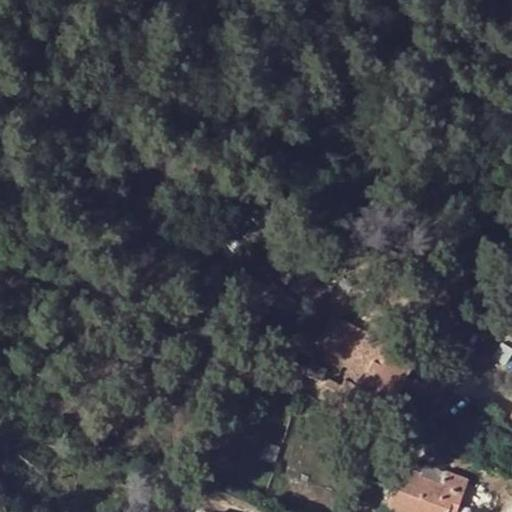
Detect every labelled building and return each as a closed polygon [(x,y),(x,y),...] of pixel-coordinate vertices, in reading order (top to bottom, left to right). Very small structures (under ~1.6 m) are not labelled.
[(353,367),(371,333),(332,313),(314,347),(353,367)] [(368,396),(382,403),(398,372),(407,377),(424,346),(377,321),(371,333),(353,367),(343,386),(341,391),(357,398),(361,392),(368,396)] [(308,362),(304,375),(325,381),(329,368),(308,362)] [(391,408),(407,377),(398,372),(382,403),(391,408)] [(341,391),(343,386),(329,379),(321,395),(358,415),(368,396),(361,392),(357,398),(341,391)] [(378,477),(397,486),(409,457),(390,450),(378,477)] [(424,474),(427,465),(409,457),(397,486),(389,504),(409,511),(450,511),(453,505),(460,508),(472,479),(468,478),(445,468),(445,470),(440,481),(424,474)] [(428,462),(427,465),(424,474),(440,481),(445,470),(428,462)]
